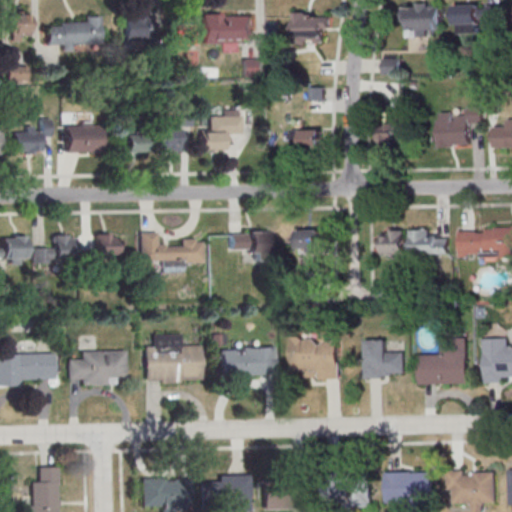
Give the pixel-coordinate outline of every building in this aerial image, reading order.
[(404,36),(431,35),(431,30),(441,30),(441,3),(403,3),(404,36)] [(456,33),(479,33),(479,19),(501,19),(501,5),(456,5),(456,33)] [(7,40),(28,40),(28,12),(7,12),(7,40)] [(253,38),(253,15),(202,14),(201,38),(253,38)] [(331,29),(331,14),(295,14),(295,42),(325,42),(325,29),(331,29)] [(98,16),(83,16),(83,24),(45,24),(45,44),(60,44),(60,51),(72,51),(72,44),(98,44),(98,16)] [(156,17),(123,17),(123,40),(156,40),(156,17)] [(242,76),(265,76),(265,58),(242,58),(242,76)] [(402,74),(402,58),(384,58),(384,74),(402,74)] [(322,60),(292,60),(292,75),(322,75),(322,60)] [(438,114),(438,147),(472,147),(472,124),(485,124),(485,106),(468,106),(468,114),(438,114)] [(240,133),(239,109),(221,110),(221,115),(208,115),(209,130),(199,130),(200,150),(225,150),(225,133),(240,133)] [(12,131),(12,152),(39,152),(39,137),(49,137),(49,118),(37,118),(37,127),(24,127),(24,131),(12,131)] [(511,118),(506,119),(506,128),(495,128),(495,147),(511,147),(511,118)] [(65,123),(65,152),(101,152),(101,122),(65,123)] [(407,146),(407,122),(379,122),(379,146),(407,146)] [(179,129),(158,129),(158,150),(179,150),(179,129)] [(323,129),(292,129),(292,149),(323,149),(323,129)] [(146,134),(123,134),(124,152),(146,151),(146,134)] [(511,226),(460,228),(460,257),(511,256),(511,226)] [(299,229),(299,250),(324,250),(324,229),(299,229)] [(405,229),(382,229),(382,257),(405,257),(405,229)] [(431,229),(411,229),(411,254),(450,254),(450,237),(431,237),(431,229)] [(230,232),(230,253),(269,253),(269,231),(230,232)] [(202,242),(157,242),(157,232),(139,232),(138,261),(160,262),(160,265),(202,265),(202,242)] [(95,254),(116,254),(116,233),(95,233),(95,254)] [(32,263),(52,263),(52,259),(74,259),(74,234),(53,234),(53,248),(32,248),(32,263)] [(26,235),(2,235),(2,246),(0,246),(0,263),(0,264),(0,263),(25,263),(26,235)] [(144,382),(202,381),(202,344),(180,345),(180,334),(153,334),(153,345),(144,345),(144,382)] [(442,353),(419,353),(420,383),(470,383),(469,337),(442,338),(442,353)] [(485,380),(511,379),(511,345),(511,346),(511,337),(485,338),(485,380)] [(341,378),(341,338),(292,338),(292,369),(304,369),(304,378),(341,378)] [(388,339),(364,339),(365,377),(406,377),(405,351),(388,351),(388,339)] [(221,347),(221,375),(273,375),(273,347),(221,347)] [(116,384),(116,377),(125,377),(125,350),(78,350),(78,361),(67,361),(68,384),(116,384)] [(0,386),(20,386),(20,379),(54,378),(54,352),(0,352),(0,386)] [(57,511),(57,466),(38,467),(38,481),(31,481),(31,505),(21,505),(21,511),(57,511)] [(446,471),(494,469),(495,505),(447,506),(446,471)] [(383,473),(431,471),(432,505),(407,506),(407,502),(384,502),(383,473)] [(320,473),(369,472),(370,507),(321,508),(320,473)] [(259,475),(307,473),(308,509),(260,510),(259,475)] [(198,476),(246,475),(247,510),(199,511),(198,476)] [(141,506),(177,506),(177,479),(141,479),(141,506)]
